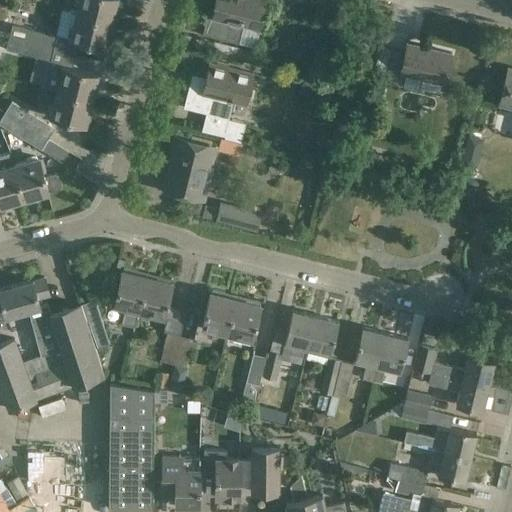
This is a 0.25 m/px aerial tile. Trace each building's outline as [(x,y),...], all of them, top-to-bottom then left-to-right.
[(78,0),(75,13),(111,22),(113,11),(117,12),(120,0),(78,0)] [(202,34),(222,39),(239,43),(244,24),(261,28),(268,0),(215,0),(214,7),(209,6),(202,34)] [(111,22),(75,13),(69,38),(104,47),(105,46),(108,47),(112,34),(108,33),(111,22)] [(333,36),(354,41),(359,20),(338,15),(333,36)] [(55,36),(28,29),(12,25),(9,35),(9,37),(52,48),(55,36)] [(48,61),(52,48),(9,37),(9,35),(2,33),(0,41),(0,48),(5,49),(22,53),(47,61),(48,61)] [(381,45),(376,64),(373,77),(403,85),(406,74),(444,83),(452,53),(407,42),(405,51),(381,45)] [(47,61),(41,86),(57,90),(91,99),(94,87),(98,88),(101,76),(97,75),(98,74),(78,69),(63,65),(48,61),(47,61)] [(210,62),(206,77),(203,86),(190,83),(184,107),(229,118),(234,100),(246,104),(253,73),(210,62)] [(511,68),(508,67),(499,105),(511,108),(511,68)] [(203,86),(206,77),(192,74),(190,83),(203,86)] [(308,76),(298,89),(309,98),(319,85),(308,76)] [(57,90),(50,115),(66,119),(85,124),(85,123),(89,124),(92,111),(89,110),(91,99),(57,90)] [(48,139),(54,128),(12,101),(5,112),(48,139)] [(48,139),(5,112),(0,119),(0,124),(11,131),(22,138),(41,149),(48,139)] [(82,164),(88,152),(55,137),(49,149),(82,164)] [(213,147),(196,142),(176,138),(172,155),(174,155),(166,189),(202,198),(206,183),(204,182),(213,147)] [(365,171),(368,155),(363,154),(364,153),(355,151),(351,168),(365,171)] [(371,151),(366,170),(383,175),(388,155),(371,151)] [(0,206),(1,209),(13,205),(12,201),(24,198),(14,164),(15,164),(13,156),(9,152),(0,154),(0,206)] [(54,174),(44,176),(39,157),(15,164),(14,164),(24,198),(35,195),(36,199),(48,195),(47,192),(59,188),(61,184),(58,176),(54,174)] [(468,193),(479,184),(471,173),(460,182),(468,193)] [(219,207),(216,219),(257,230),(262,212),(220,201),(219,207)] [(216,219),(219,207),(205,204),(202,215),(216,219)] [(113,304),(125,307),(121,323),(134,326),(138,310),(147,276),(136,273),(137,269),(124,266),(123,270),(122,270),(113,304)] [(158,279),(147,276),(138,310),(163,316),(172,282),(171,282),(172,278),(159,275),(158,279)] [(29,310),(34,329),(36,335),(55,329),(51,313),(48,303),(40,305),(38,297),(49,294),(45,277),(33,280),(33,279),(0,288),(0,294),(6,316),(29,310)] [(227,331),(235,298),(224,295),(225,291),(212,288),(211,292),(210,292),(202,325),(227,331)] [(247,301),(235,298),(227,331),(252,338),(260,304),(259,304),(260,300),(248,297),(247,301)] [(82,304),(86,320),(88,319),(96,347),(109,343),(102,318),(95,299),(82,304)] [(101,374),(86,320),(82,304),(51,313),(55,329),(61,348),(23,362),(37,398),(101,374)] [(307,347),(315,315),(292,309),(284,341),(298,344),(294,361),(303,363),(307,347)] [(331,353),(334,340),(339,320),(315,315),(307,347),(331,353)] [(373,380),(385,332),(362,326),(354,359),(367,362),(364,378),(373,380)] [(160,359),(172,362),(179,335),(167,332),(160,359)] [(400,370),(404,357),(408,338),(385,332),(373,380),(382,383),(386,366),(400,370)] [(192,338),(179,335),(172,362),(185,366),(192,338)] [(23,362),(21,357),(14,338),(0,343),(0,394),(0,395),(4,394),(9,409),(37,398),(23,362)] [(415,368),(430,372),(488,386),(494,362),(468,356),(465,369),(433,361),(436,348),(419,344),(415,368)] [(276,380),(282,353),(270,350),(264,376),(261,375),(259,382),(266,384),(267,377),(276,380)] [(259,384),(259,382),(261,375),(260,375),(265,356),(253,353),(240,405),(254,408),(260,385),(259,384)] [(331,393),(340,360),(329,357),(326,368),(320,390),(331,393)] [(344,397),(352,363),(340,360),(341,360),(340,360),(331,393),(344,397)] [(168,387),(171,373),(161,371),(158,385),(168,387)] [(433,384),(459,390),(455,403),(482,410),(488,386),(430,372),(428,383),(433,384)] [(403,398),(408,377),(399,375),(396,387),(386,384),(384,393),(403,398)] [(110,382),(110,389),(109,482),(109,488),(109,508),(130,508),(153,509),(154,404),(154,401),(154,389),(110,382)] [(167,389),(154,389),(154,401),(167,402),(167,389)] [(403,402),(427,409),(431,395),(407,389),(403,402)] [(327,414),(333,416),(338,396),(332,394),(327,414)] [(325,410),(329,398),(319,395),(316,407),(325,410)] [(42,413),(38,401),(15,411),(20,422),(42,413)] [(424,421),(427,409),(403,402),(403,403),(401,403),(395,406),(393,414),(424,421)] [(201,406),(202,422),(211,422),(211,406),(201,406)] [(59,416),(62,427),(86,419),(82,408),(59,416)] [(360,431),(378,434),(376,420),(360,429),(360,431)] [(406,430),(404,440),(418,444),(471,457),(477,433),(457,428),(450,427),(437,423),(434,437),(406,430)] [(418,444),(416,455),(429,458),(426,467),(439,470),(438,474),(445,476),(465,481),(471,457),(418,444)] [(240,459),(240,486),(251,486),(251,491),(279,492),(279,472),(279,448),(252,448),(252,459),(240,459)] [(240,486),(240,459),(240,458),(226,458),(226,450),(204,449),(204,457),(204,477),(216,477),(215,497),(239,497),(240,486)] [(321,463),(338,459),(336,449),(323,451),(319,455),(321,463)] [(163,456),(162,471),(162,491),(175,491),(175,505),(200,505),(200,457),(182,457),(182,456),(163,456)] [(341,468),(359,473),(361,467),(340,461),(341,468)] [(424,483),(426,470),(390,462),(387,473),(424,483)] [(84,479),(84,464),(74,464),(74,480),(84,479)] [(420,496),(424,483),(387,473),(387,474),(398,477),(395,490),(420,496)] [(18,476),(7,482),(16,499),(27,493),(25,489),(24,487),(18,476)] [(0,499),(1,499),(7,508),(16,503),(6,487),(0,491),(0,499)] [(457,511),(459,504),(440,500),(432,498),(430,503),(418,500),(416,509),(408,507),(411,498),(384,491),(379,510),(385,511),(457,511)] [(323,494),(305,498),(286,503),(287,511),(345,511),(343,502),(325,506),(323,494)] [(1,499),(0,499),(0,511),(9,511),(7,508),(1,499)]
